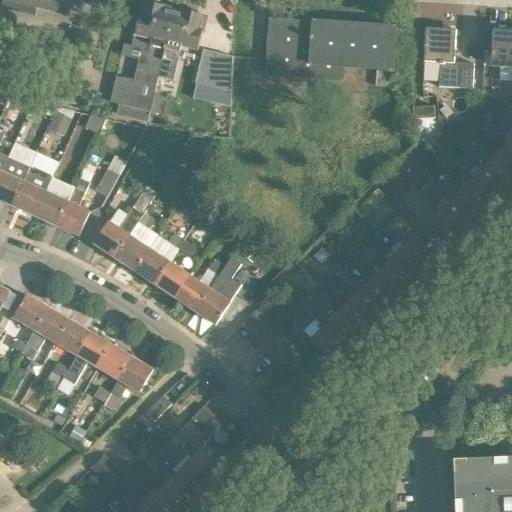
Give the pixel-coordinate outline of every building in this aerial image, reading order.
[(70,18),(74,2),(92,6),(93,0),(0,0),(3,1),(1,10),(35,18),(37,10),(70,18)] [(151,114),(155,95),(158,80),(173,12),(165,10),(166,7),(149,3),(145,19),(139,18),(134,38),(131,48),(124,46),(121,57),(138,62),(133,82),(124,79),(124,80),(116,78),(110,104),(118,106),(115,116),(147,124),(150,114),(151,114)] [(173,12),(158,80),(173,84),(182,48),(198,53),(203,34),(198,33),(202,17),(186,13),(185,15),(173,12)] [(393,73),(396,28),(269,19),(266,62),(266,78),(272,78),(343,83),(344,69),(376,72),(393,73)] [(474,65),(454,64),(456,32),(427,30),(424,62),(440,63),(438,88),(472,90),(474,65)] [(511,93),(511,31),(494,30),(491,68),(500,69),(500,81),(483,79),(482,94),(502,102),(511,93)] [(215,89),(217,55),(203,51),(195,85),(215,89)] [(391,90),(393,73),(376,72),(375,88),(391,90)] [(47,95),(53,82),(39,77),(33,89),(47,95)] [(0,105),(4,107),(7,101),(13,90),(0,84),(0,105)] [(13,90),(7,101),(22,107),(27,95),(13,90)] [(155,95),(151,114),(163,117),(167,101),(161,99),(161,97),(155,95)] [(53,109),(41,107),(40,115),(52,117),(53,109)] [(439,111),(446,119),(452,115),(445,107),(439,111)] [(434,108),(413,109),(413,121),(434,119),(434,108)] [(72,120),(63,116),(57,113),(49,131),(64,138),(72,120)] [(106,121),(91,117),(85,130),(99,136),(106,121)] [(499,144),(506,137),(506,132),(493,119),(481,131),(494,143),(499,144)] [(479,162),(484,167),(463,188),(488,212),(511,188),(511,168),(498,154),(491,160),(487,156),(486,152),(473,139),(461,150),(474,162),(479,162)] [(511,168),(511,139),(498,154),(511,168)] [(213,145),(205,141),(196,158),(203,162),(213,145)] [(107,199),(126,164),(115,157),(96,192),(107,199)] [(0,202),(11,207),(29,168),(8,159),(0,174),(0,202)] [(34,218),(52,179),(29,168),(11,207),(34,218)] [(416,185),(400,168),(391,177),(407,194),(416,185)] [(391,177),(382,186),(398,202),(407,194),(391,177)] [(57,228),(79,180),(78,179),(73,188),(52,179),(34,218),(57,228)] [(463,188),(452,199),(433,179),(420,191),(433,204),(448,204),(429,222),(454,246),(488,212),(463,188)] [(79,238),(91,213),(80,208),(90,185),(79,180),(57,228),(79,238)] [(379,190),(356,213),(362,220),(386,197),(379,190)] [(109,222),(109,223),(93,246),(114,260),(143,217),(144,215),(152,201),(143,195),(120,229),(109,222)] [(134,273),(149,250),(140,243),(154,223),(144,215),(143,217),(114,260),(134,273)] [(188,222),(178,237),(175,235),(168,245),(178,251),(185,241),(195,227),(188,222)] [(382,229),(381,230),(369,242),(389,262),(379,273),(403,297),(437,263),(413,238),(402,249),(382,229)] [(188,258),(193,251),(195,248),(185,241),(178,251),(188,258)] [(369,261),(377,254),(370,247),(363,255),(369,261)] [(170,264),(149,250),(134,273),(154,287),(170,264)] [(223,271),(226,267),(215,260),(208,271),(218,278),(223,271)] [(242,286),(232,279),(240,268),(230,261),(226,267),(223,271),(218,278),(209,291),(194,313),(215,327),(231,304),(230,303),(242,286)] [(379,273),(367,284),(366,286),(361,281),(362,277),(348,263),(335,276),(349,289),(356,289),(359,292),(345,307),(369,331),(403,297),(379,273)] [(174,300),(189,277),(170,264),(154,287),(174,300)] [(194,313),(209,291),(189,277),(174,300),(194,313)] [(0,312),(10,293),(0,287),(0,312)] [(301,309),(322,330),(311,341),(335,365),(369,331),(345,307),(336,316),(330,310),(335,304),(321,290),(301,309)] [(35,332),(49,309),(28,297),(13,321),(35,332)] [(56,345),(70,321),(49,309),(35,332),(27,345),(22,355),(32,361),(46,338),(56,345)] [(267,320),(258,311),(240,328),(249,337),(267,320)] [(267,320),(249,337),(258,346),(275,329),(267,320)] [(90,334),(70,321),(56,345),(77,356),(90,334)] [(275,329),(258,346),(267,355),(284,338),(275,329)] [(77,356),(69,370),(63,380),(74,385),(87,363),(97,369),(111,346),(90,334),(77,356)] [(284,338),(267,355),(275,364),(293,347),(284,338)] [(22,355),(27,345),(16,339),(10,348),(22,355)] [(131,358),(111,346),(97,369),(117,381),(131,358)] [(293,347),(275,364),(284,373),(301,356),(293,347)] [(120,400),(127,388),(139,395),(154,371),(131,358),(117,381),(118,382),(111,395),(106,404),(104,406),(115,413),(122,401),(120,400)] [(59,387),(63,380),(69,370),(58,364),(48,380),(59,387)] [(99,388),(93,397),(106,404),(111,395),(109,394),(99,388)] [(172,405),(163,396),(146,415),(154,423),(172,405)] [(204,406),(189,422),(198,431),(213,415),(204,406)] [(213,415),(198,431),(206,439),(221,423),(213,415)] [(194,451),(206,439),(198,431),(189,422),(177,434),(194,451)] [(81,443),(84,438),(87,432),(77,426),(70,437),(81,443)] [(81,443),(79,446),(87,451),(92,444),(84,438),(81,443)] [(170,442),(157,454),(170,467),(177,467),(178,467),(174,471),(177,475),(167,485),(192,509),(203,498),(214,486),(225,475),(201,451),(192,460),(189,457),(189,456),(183,461),(182,460),(182,455),(170,442)] [(511,511),(511,459),(508,460),(455,462),(456,511),(511,511)] [(136,476),(124,488),(137,501),(143,500),(144,501),(140,506),(144,509),(140,511),(189,511),(192,509),(167,485),(159,494),(155,490),(151,495),(148,492),(148,487),(136,476)] [(105,510),(107,511),(114,511),(118,509),(112,503),(105,510)]
